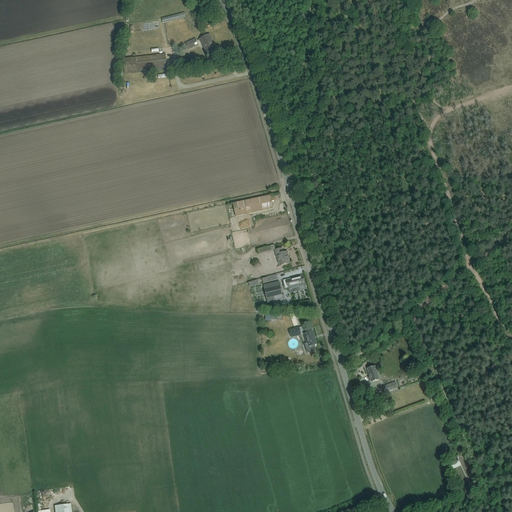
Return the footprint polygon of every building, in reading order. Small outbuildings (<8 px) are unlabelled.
[(185,13),(162,19),(163,23),(186,18),(185,13)] [(201,39),(207,54),(212,52),(216,50),(211,39),(212,39),(210,35),(205,37),(201,39)] [(199,45),(196,39),(186,44),(189,49),(199,45)] [(123,59),(125,74),(138,72),(138,70),(167,67),(166,54),(123,59)] [(270,196),(233,204),(236,217),(273,209),(270,196)] [(278,257),(281,266),(290,263),(286,252),(283,253),(282,249),(275,251),(277,258),(278,257)] [(286,280),(288,288),(300,285),(305,284),(303,276),(299,277),(286,280)] [(264,285),(268,302),(268,306),(275,304),(274,301),(283,299),(279,282),(264,285)] [(289,330),(289,331),(291,337),(291,338),(301,335),(303,334),(302,332),(304,332),(302,327),(299,328),(299,327),(289,330)] [(314,337),(312,331),(308,333),(304,334),(308,347),(309,350),(316,348),(315,345),(316,344),(315,344),(313,338),(314,337)] [(375,366),(367,369),(371,382),(379,380),(375,366)] [(398,388),(396,382),(383,387),(385,393),(398,388)]
